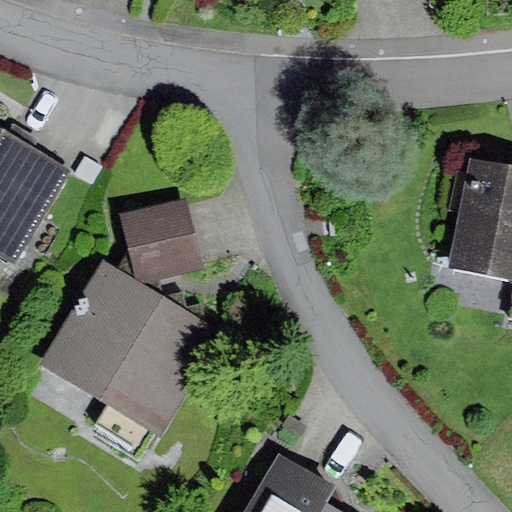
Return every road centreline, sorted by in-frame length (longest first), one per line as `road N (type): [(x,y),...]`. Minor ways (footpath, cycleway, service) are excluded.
road 1 (residential): [(250,79),(278,222),(317,312),(376,399),(476,511)]
road 2 (residential): [(250,79),(396,85),(511,76)]
road 3 (residential): [(0,16),(133,59),(250,79)]
